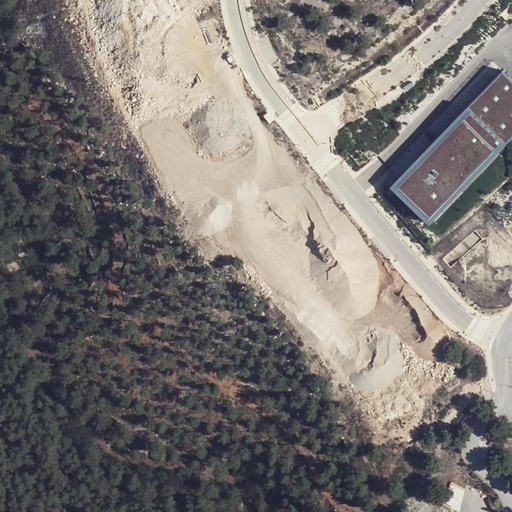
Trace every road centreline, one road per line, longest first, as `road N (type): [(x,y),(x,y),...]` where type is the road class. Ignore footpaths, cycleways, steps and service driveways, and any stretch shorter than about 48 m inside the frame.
road 1 (unclassified): [(504,340),(459,318),(305,136)]
road 2 (unclassified): [(305,136),(409,67),(476,0)]
road 3 (unclassified): [(305,136),(257,73),(233,0)]
